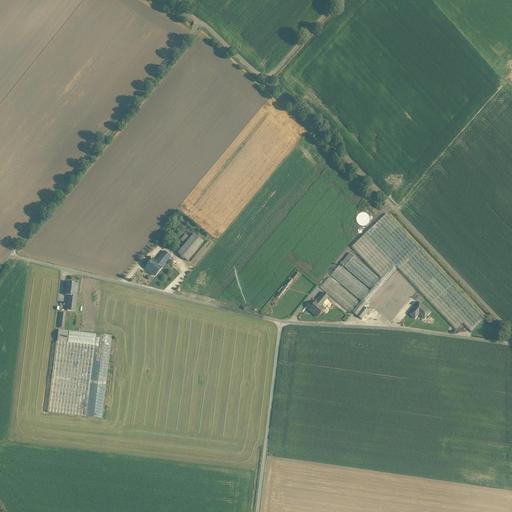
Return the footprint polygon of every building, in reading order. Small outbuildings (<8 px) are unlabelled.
[(486,319),(387,214),(366,234),(394,264),(397,267),(456,330),(463,324),(472,332),(486,319)] [(194,234),(178,253),(187,261),(203,242),(194,234)] [(394,264),(366,234),(352,247),(382,278),(394,264)] [(164,251),(156,262),(162,267),(171,257),(164,251)] [(381,280),(349,253),(341,264),(372,290),(381,280)] [(156,262),(152,259),(145,268),(155,276),(162,268),(162,267),(156,262)] [(371,291),(362,302),(360,304),(353,312),(357,316),(364,307),(397,267),(394,264),(382,278),(381,280),(372,290),(371,291)] [(371,291),(339,265),(331,276),(362,302),(371,291)] [(360,304),(329,277),(320,288),(351,314),(353,312),(360,304)] [(76,284),(67,283),(65,295),(68,296),(67,307),(75,308),(77,296),(74,296),(76,284)] [(284,287),(276,295),(278,297),(286,289),(284,287)] [(323,293),(319,297),(321,299),(320,300),(324,303),(329,297),(323,293)] [(319,297),(316,302),(315,301),(308,310),(317,317),(323,310),(326,307),(323,304),(324,303),(320,300),(321,299),(319,297)] [(419,303),(410,315),(415,319),(419,314),(425,319),(431,312),(419,303)] [(364,307),(357,316),(362,320),(369,311),(364,307)] [(69,331),(58,330),(57,342),(68,343),(69,331)] [(96,335),(69,331),(68,343),(57,342),(56,342),(47,413),(86,417),(96,335)] [(112,337),(96,335),(86,417),(102,419),(112,337)]
